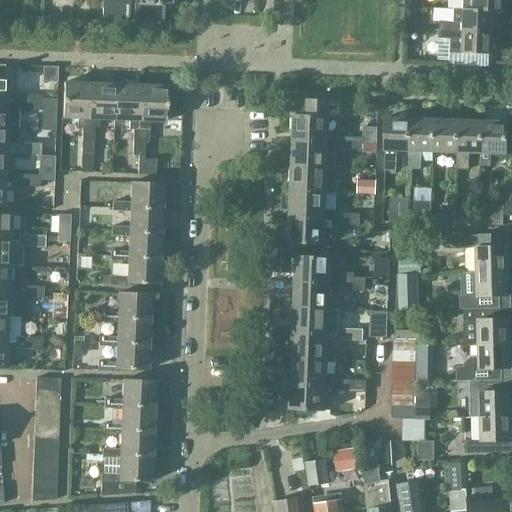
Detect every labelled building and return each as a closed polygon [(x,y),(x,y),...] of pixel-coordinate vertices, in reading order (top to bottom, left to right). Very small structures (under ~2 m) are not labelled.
[(139,0),(139,4),(134,4),(133,21),(162,22),(163,4),(174,4),(174,0),(139,0)] [(463,0),(464,8),(474,8),(494,9),(494,10),(504,11),(504,0),(463,0)] [(464,8),(451,7),(450,21),(438,21),(438,29),(493,31),(494,10),(494,9),(474,8),(464,8)] [(492,54),(493,31),(438,29),(438,38),(450,39),(448,64),(488,66),(488,54),(492,54)] [(28,110),(29,99),(19,98),(19,93),(7,93),(8,78),(0,78),(0,103),(7,104),(15,104),(15,110),(18,110),(28,110)] [(87,128),(89,84),(63,83),(62,118),(77,119),(77,127),(82,128),(87,128)] [(94,128),(98,128),(99,120),(113,120),(115,85),(89,84),(87,128),(82,128),(81,141),(93,141),(94,128)] [(133,130),(139,130),(140,86),(115,85),(113,120),(127,121),(127,129),(133,130)] [(166,88),(140,86),(139,130),(133,130),(132,141),(144,141),(146,142),(147,122),(165,122),(166,88)] [(42,99),(29,99),(28,110),(42,111),(42,99)] [(293,116),(292,142),(336,143),(335,150),(348,150),(349,138),(336,137),(336,130),(327,130),(327,118),(341,119),(341,102),(306,101),(306,117),(293,116)] [(17,129),(18,110),(15,110),(15,104),(7,104),(0,103),(0,129),(6,130),(6,129),(17,129)] [(409,152),(410,119),(385,119),(385,118),(383,118),(381,171),(393,171),(393,151),(407,152),(409,152)] [(433,153),(434,120),(410,119),(409,152),(407,152),(407,169),(420,170),(420,152),(433,153)] [(457,153),(458,121),(434,120),(433,153),(456,153),(457,153)] [(481,154),(482,122),(458,121),(457,153),(456,153),(455,169),(468,170),(468,154),(481,154)] [(506,123),(482,122),(481,154),(505,155),(506,123)] [(363,127),(362,138),(362,144),(377,145),(377,128),(363,127)] [(5,143),(6,130),(0,129),(0,154),(4,155),(40,156),(40,145),(5,143)] [(362,138),(349,138),(348,150),(362,151),(362,144),(362,138)] [(93,155),(93,141),(81,141),(80,154),(82,154),(81,172),(85,172),(86,154),(93,155)] [(132,156),(138,156),(143,156),(144,141),(132,141),(132,156)] [(335,153),(335,150),(336,143),(292,142),(291,167),(325,169),(326,153),(335,153)] [(4,170),(4,155),(0,154),(0,180),(3,181),(12,181),(11,186),(12,186),(25,187),(25,176),(13,175),(13,170),(4,170)] [(143,160),(143,156),(138,156),(137,159),(137,172),(157,173),(157,160),(143,160)] [(325,182),(325,169),(291,167),(290,193),(325,194),(325,193),(336,194),(336,182),(325,182)] [(39,176),(25,176),(25,187),(38,187),(39,176)] [(11,186),(12,181),(3,181),(0,180),(0,206),(2,206),(3,192),(12,192),(12,186),(11,186)] [(375,180),(359,180),(358,194),(374,195),(375,180)] [(112,212),(129,213),(129,209),(161,210),(163,185),(130,184),(129,203),(112,202),(112,212)] [(324,220),(325,194),(290,193),(289,219),(324,220)] [(413,200),(413,214),(413,223),(430,223),(431,200),(413,200)] [(479,205),(478,216),(478,225),(503,226),(503,206),(479,205)] [(160,235),(161,210),(129,209),(129,213),(128,228),(111,228),(111,237),(128,237),(128,234),(160,235)] [(406,223),(406,214),(389,213),(389,222),(406,223)] [(332,226),(345,227),(346,214),(332,214),(332,220),(332,226)] [(359,215),(346,214),(345,227),(359,227),(359,215)] [(0,215),(0,240),(18,241),(18,247),(31,247),(31,236),(19,235),(19,230),(10,230),(10,216),(0,215)] [(454,224),(454,216),(437,215),(436,224),(454,224)] [(478,225),(478,216),(461,216),(460,224),(478,225)] [(332,230),(332,226),(332,220),(324,220),(289,219),(289,244),(323,246),(323,230),(332,230)] [(159,260),(160,235),(128,234),(128,237),(127,253),(110,252),(109,262),(127,262),(127,259),(159,260)] [(31,247),(44,248),(44,236),(31,236),(31,247)] [(507,236),(469,237),(459,237),(459,249),(464,249),(465,272),(476,272),(476,273),(508,272),(507,236)] [(18,251),(18,247),(18,241),(0,240),(0,266),(8,267),(9,251),(18,251)] [(295,282),(330,284),(330,283),(338,283),(338,279),(350,279),(350,274),(330,274),(331,258),(296,257),(295,282)] [(399,257),(399,275),(416,274),(421,274),(420,257),(399,257)] [(158,286),(159,260),(127,259),(127,262),(126,277),(108,277),(108,286),(127,287),(127,284),(158,286)] [(8,281),(8,267),(0,266),(0,292),(8,292),(16,292),(15,298),(22,299),(29,299),(29,287),(17,286),(17,282),(8,281)] [(462,310),(462,309),(499,308),(509,308),(508,272),(476,273),(476,272),(465,272),(460,273),(461,296),(459,296),(459,310),(462,310)] [(417,292),(416,274),(399,275),(399,293),(417,292)] [(338,279),(338,283),(338,290),(351,291),(351,279),(350,279),(338,279)] [(364,280),(351,279),(351,291),(364,291),(364,280)] [(337,295),(338,290),(338,283),(330,283),(330,284),(295,282),(294,308),(328,310),(329,294),(337,295)] [(43,287),(29,287),(29,299),(42,299),(43,287)] [(8,292),(0,292),(0,317),(22,319),(22,299),(15,298),(16,292),(8,292)] [(99,322),(116,323),(117,319),(149,320),(150,295),(118,294),(117,313),(99,312),(99,322)] [(327,335),(328,310),(294,308),(293,334),(327,335)] [(500,320),(499,308),(462,309),(463,344),(478,344),(478,345),(510,344),(509,319),(500,320)] [(22,319),(0,317),(0,343),(6,344),(14,344),(14,349),(27,350),(28,338),(21,338),(22,319)] [(148,346),(149,320),(117,319),(116,323),(116,338),(98,337),(98,347),(115,348),(115,344),(148,346)] [(349,342),(349,330),(336,330),(335,341),(349,342)] [(362,331),(349,330),(349,342),(362,343),(362,331)] [(416,331),(394,330),(394,340),(416,340),(416,331)] [(326,361),(327,335),(293,334),(291,359),(326,361)] [(41,338),(28,338),(27,350),(40,350),(41,338)] [(392,340),(392,351),(414,352),(415,352),(415,346),(416,340),(394,340),(392,340)] [(147,371),(148,346),(115,344),(115,348),(115,363),(97,362),(98,371),(116,372),(116,369),(147,371)] [(511,368),(510,344),(478,345),(478,356),(469,356),(464,362),(464,366),(455,366),(456,381),(473,381),(511,380),(511,368)] [(429,346),(415,346),(415,352),(416,382),(430,382),(429,346)] [(414,363),(414,352),(392,351),(391,363),(414,363)] [(325,376),(326,361),(291,359),(290,385),(325,387),(325,388),(333,389),(334,380),(334,376),(325,376)] [(413,374),(414,363),(391,363),(391,374),(413,374)] [(413,386),(413,374),(391,374),(391,385),(413,386)] [(36,379),(36,390),(59,391),(59,379),(36,379)] [(333,391),(346,391),(347,380),(334,380),(333,389),(333,391)] [(360,381),(347,380),(346,391),(359,392),(360,381)] [(511,416),(511,415),(511,392),(511,380),(473,381),(473,393),(479,393),(480,417),(511,416)] [(103,409),(121,409),(121,406),(153,407),(154,382),(122,381),(121,400),(103,399),(103,409)] [(325,388),(325,387),(290,385),(289,411),(324,412),(325,388)] [(413,397),(413,386),(391,385),(390,396),(413,397)] [(59,403),(59,391),(36,390),(35,402),(59,403)] [(430,394),(416,394),(415,420),(429,420),(430,394)] [(412,408),(413,397),(390,396),(390,408),(412,408)] [(58,415),(59,403),(35,402),(35,414),(58,415)] [(152,432),(153,407),(121,406),(121,409),(120,425),(103,424),(103,433),(120,434),(120,431),(152,432)] [(412,419),(412,408),(390,408),(390,418),(412,419)] [(58,428),(58,415),(35,414),(34,427),(58,428)] [(463,454),(511,452),(511,416),(480,417),(480,441),(463,442),(463,454)] [(424,420),(400,420),(400,431),(423,432),(424,420)] [(57,440),(58,428),(34,427),(34,439),(57,440)] [(151,457),(152,432),(120,431),(120,434),(120,450),(102,450),(102,458),(119,459),(119,456),(151,457)] [(423,443),(423,432),(400,431),(400,442),(423,443)] [(57,452),(57,440),(34,439),(33,451),(57,452)] [(335,466),(356,462),(354,448),(333,452),(335,466)] [(57,464),(57,452),(33,451),(33,463),(57,464)] [(150,482),(151,457),(119,456),(119,459),(119,474),(101,474),(100,483),(99,497),(134,493),(134,481),(150,482)] [(309,486),(329,484),(326,460),(306,463),(309,486)] [(56,476),(57,464),(33,463),(33,475),(56,476)] [(378,466),(363,467),(365,486),(367,511),(390,511),(389,502),(387,481),(380,482),(378,466)] [(302,511),(300,498),(285,500),(280,468),(269,470),(274,502),(275,511),(302,511)] [(56,488),(56,476),(33,475),(32,487),(56,488)] [(424,511),(419,481),(396,485),(400,511),(424,511)] [(55,500),(56,488),(32,487),(32,502),(55,500)] [(467,511),(511,511),(511,495),(492,496),(491,488),(449,491),(450,511),(455,511),(467,511)] [(314,511),(342,511),(340,500),(328,502),(327,491),(309,493),(311,506),(313,505),(314,511)] [(126,511),(125,503),(99,505),(99,511),(126,511)]
